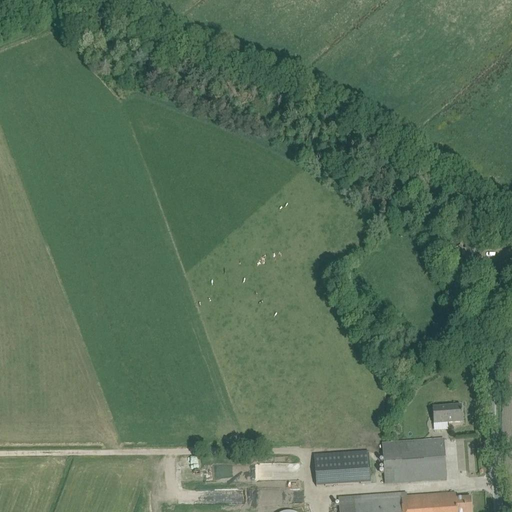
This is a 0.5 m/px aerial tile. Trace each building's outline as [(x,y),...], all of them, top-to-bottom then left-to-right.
[(457,242),(464,243),(467,231),(460,230),(461,228),(449,226),(448,228),(445,227),(444,231),(431,229),(430,235),(457,240),(457,242)] [(462,276),(461,279),(476,281),(482,248),(467,245),(466,250),(463,249),(461,245),(451,251),(454,259),(459,260),(457,275),(462,276)] [(359,282),(356,276),(347,282),(350,287),(359,282)] [(432,408),(433,425),(462,422),(461,406),(432,408)] [(382,444),(384,484),(446,480),(443,440),(382,444)] [(313,455),(316,487),(370,483),(368,451),(313,455)] [(471,511),(470,498),(456,499),(455,493),(406,497),(406,493),(338,497),(338,511),(471,511)]
